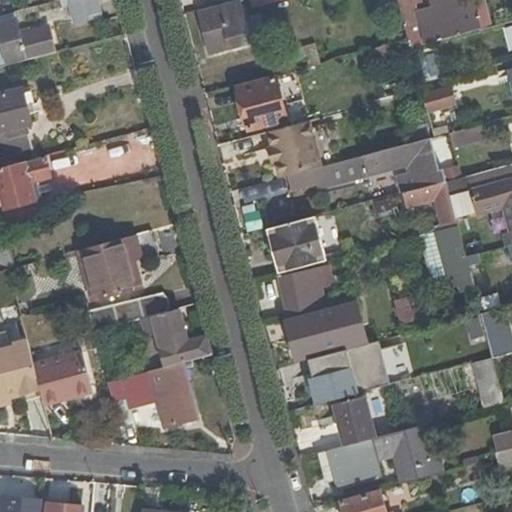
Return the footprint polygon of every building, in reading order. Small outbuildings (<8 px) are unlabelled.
[(102,17),(97,0),(67,0),(74,25),(102,17)] [(396,0),(406,34),(408,41),(410,50),(428,45),(480,29),(473,8),(444,16),(428,21),(417,23),(410,0),(396,0)] [(245,22),(239,1),(199,12),(210,54),(231,48),(261,40),(255,20),(245,22)] [(0,63),(25,57),(26,60),(57,52),(49,26),(20,34),(16,19),(0,22),(0,63)] [(390,39),(391,45),(408,41),(406,34),(390,39)] [(411,52),(410,50),(408,41),(391,45),(376,49),(379,60),(411,52)] [(315,44),(278,53),(281,65),(318,56),(315,44)] [(365,64),(379,60),(376,49),(362,53),(365,64)] [(287,121),(275,77),(237,87),(249,131),(287,121)] [(0,156),(33,148),(27,125),(32,124),(23,88),(0,94),(0,156)] [(422,95),(427,113),(453,106),(448,88),(422,95)] [(481,124),(449,133),(453,148),(485,140),(481,124)] [(114,170),(146,162),(139,136),(107,145),(114,170)] [(439,170),(431,138),(394,148),(399,167),(417,162),(423,187),(445,181),(442,170),(439,170)] [(399,167),(394,148),(384,151),(389,170),(399,167)] [(374,153),(329,165),(333,180),(378,168),(374,153)] [(46,155),(0,167),(0,185),(6,208),(42,198),(37,182),(52,178),(46,155)] [(511,230),(511,168),(511,166),(465,177),(474,212),(500,205),(508,232),(511,230)] [(457,227),(445,181),(423,187),(403,193),(407,207),(436,200),(442,225),(450,223),(451,228),(457,227)] [(328,261),(316,216),(273,227),(277,242),(272,244),(276,258),(281,256),(285,272),(328,261)] [(277,242),(273,227),(268,228),(272,244),(277,242)] [(449,276),(469,271),(465,256),(457,227),(451,228),(438,231),(449,276)] [(433,280),(449,276),(438,231),(422,236),(433,280)] [(152,232),(84,250),(96,299),(133,289),(126,261),(159,257),(152,232)] [(8,242),(0,244),(0,270),(0,272),(4,270),(10,269),(15,268),(9,245),(8,242)] [(280,273),(285,272),(281,256),(276,258),(280,273)] [(288,314),(325,305),(316,268),(279,277),(288,314)] [(165,294),(89,313),(94,332),(152,317),(170,313),(165,294)] [(419,320),(413,297),(397,301),(403,324),(419,320)] [(180,310),(170,313),(152,317),(166,368),(182,364),(212,356),(207,336),(188,342),(180,310)] [(318,310),(285,318),(290,335),(322,327),(318,310)] [(495,311),(481,314),(493,359),(506,355),(495,311)] [(29,343),(0,350),(0,396),(15,392),(27,395),(41,390),(35,365),(29,343)] [(84,351),(35,365),(41,390),(45,405),(95,392),(84,351)] [(505,404),(493,359),(474,363),(486,409),(505,404)] [(311,381),(317,406),(334,401),(363,393),(385,388),(379,367),(366,370),(369,379),(356,382),(351,362),(330,368),(332,375),(311,381)] [(182,364),(166,368),(152,371),(158,398),(167,429),(172,427),(198,420),(182,364)] [(124,379),(108,383),(113,403),(120,427),(136,422),(129,398),(124,379)] [(375,438),(363,393),(334,401),(347,446),(375,438)] [(421,428),(331,450),(339,480),(340,486),(381,475),(378,463),(393,459),(400,485),(443,473),(438,456),(429,458),(421,428)] [(500,468),(511,464),(511,448),(496,453),(500,468)] [(331,450),(320,453),(328,483),(339,480),(331,450)] [(478,464),(476,457),(464,461),(466,467),(478,464)] [(8,476),(0,474),(0,498),(4,498),(7,499),(8,476)] [(386,511),(381,491),(341,502),(343,509),(337,511),(386,511)] [(2,511),(37,511),(39,501),(7,499),(4,498),(2,511)] [(82,511),(83,506),(49,503),(47,511),(82,511)]
